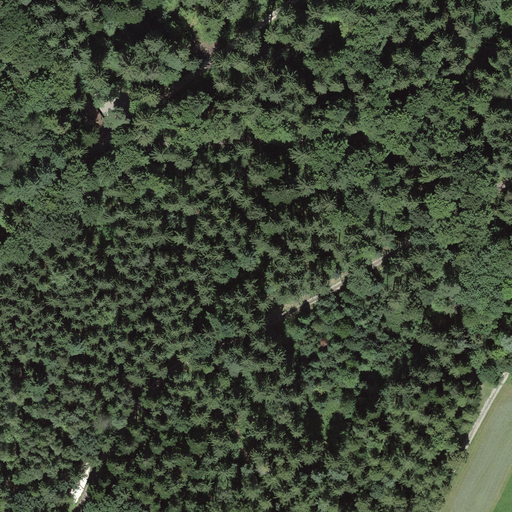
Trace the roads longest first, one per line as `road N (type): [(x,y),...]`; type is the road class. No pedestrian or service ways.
road 1 (track): [(92,511),(109,448),(167,375),(379,263),(511,180)]
road 2 (track): [(511,130),(78,149)]
road 3 (track): [(289,0),(0,214)]
road 4 (track): [(491,401),(424,190),(376,136)]
road 5 (track): [(434,511),(511,365)]
